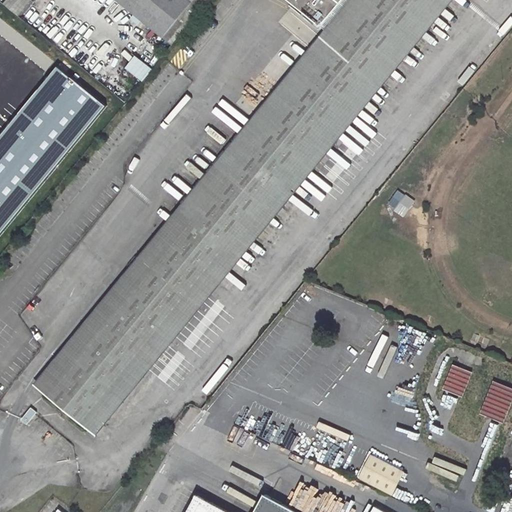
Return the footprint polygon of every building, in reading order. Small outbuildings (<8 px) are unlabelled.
[(36,2),(33,0),(7,0),(4,4),(22,19),(36,2)] [(376,81),(442,0),(299,0),(328,24),(181,205),(190,212),(44,392),(86,427),(162,334),(209,277),(230,251),(235,255),(347,117),(376,81)] [(97,435),(452,0),(442,0),(376,81),(347,117),(235,255),(230,251),(209,277),(162,334),(86,427),(97,435)] [(119,0),(164,37),(194,0),(119,0)] [(194,0),(164,37),(174,45),(211,0),(194,0)] [(151,67),(134,53),(125,65),(141,79),(151,67)] [(0,236),(108,106),(60,66),(0,137),(0,236)] [(44,392),(190,212),(181,205),(35,383),(44,392)] [(474,374),(456,366),(447,388),(465,395),(474,374)] [(511,409),(511,389),(497,384),(485,413),(507,422),(511,409)] [(22,420),(29,425),(37,416),(39,413),(32,407),(22,420)] [(228,511),(199,496),(190,511),(299,511),(268,495),(258,511),(228,511)]
